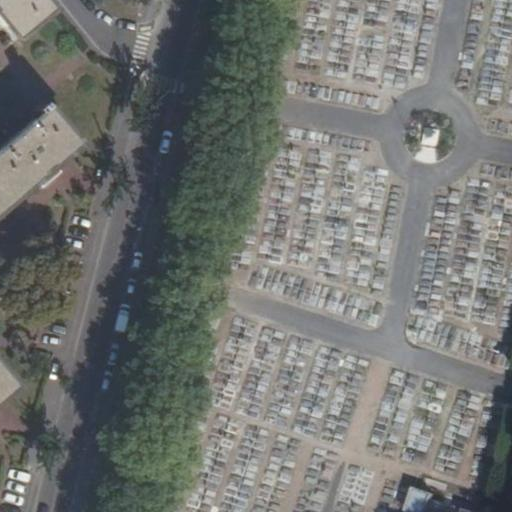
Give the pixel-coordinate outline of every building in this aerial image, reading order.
[(41,0),(0,0),(0,26),(14,42),(52,12),(41,0)] [(0,211),(36,182),(42,189),(60,172),(54,166),(69,153),(76,146),(39,105),(31,113),(35,119),(0,148),(0,211)] [(0,373),(0,399),(9,391),(12,389),(0,373)] [(413,489),(411,493),(432,500),(433,495),(413,489)] [(411,493),(405,511),(469,511),(432,500),(411,493)]
